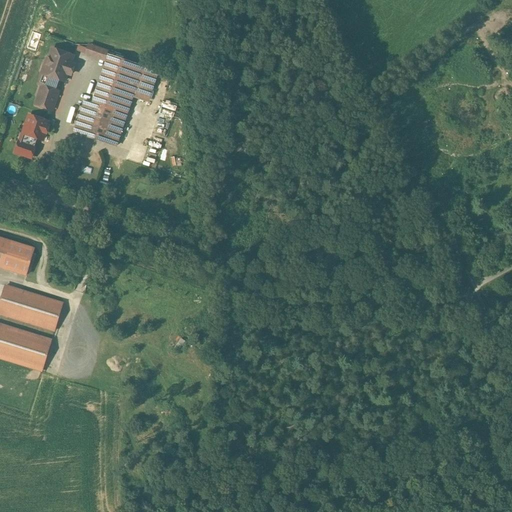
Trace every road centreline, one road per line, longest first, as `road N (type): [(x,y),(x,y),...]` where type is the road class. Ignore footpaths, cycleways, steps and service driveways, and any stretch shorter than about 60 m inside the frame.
road 1 (track): [(62,207),(310,290),(467,287)]
road 2 (unclassified): [(319,0),(467,287)]
